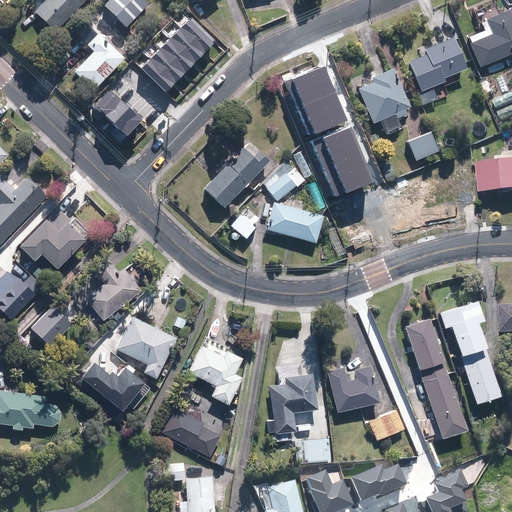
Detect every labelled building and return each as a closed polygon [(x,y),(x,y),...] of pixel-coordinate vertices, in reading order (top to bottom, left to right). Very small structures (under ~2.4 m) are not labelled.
[(41,0),(29,13),(52,34),(85,0),(84,0),(41,0)] [(146,6),(138,0),(107,0),(101,7),(124,29),(146,6)] [(511,53),(511,27),(505,11),(481,21),(482,23),(478,24),(481,32),(466,39),(468,43),(465,44),(476,69),(511,53)] [(189,19),(180,28),(205,52),(214,43),(189,19)] [(180,28),(170,38),(195,62),(205,52),(180,28)] [(88,93),(120,60),(93,35),(80,47),(87,54),(68,74),(88,93)] [(170,38),(161,48),(186,72),(195,62),(170,38)] [(460,70),(446,39),(418,51),(420,56),(403,63),(415,91),(413,91),(420,106),(434,100),(429,89),(440,83),(439,80),(460,70)] [(161,48),(152,58),(177,82),(186,72),(161,48)] [(152,58),(141,69),(167,93),(177,82),(152,58)] [(324,64),(284,80),(290,93),(329,77),(324,64)] [(411,109),(394,70),(372,79),(375,84),(360,91),(375,125),(396,116),(398,120),(409,116),(407,111),(411,109)] [(329,77),(290,93),(296,108),(335,92),(329,77)] [(108,89),(93,106),(110,121),(125,104),(108,89)] [(335,92),(296,108),(301,121),(341,105),(335,92)] [(125,104),(110,121),(127,137),(142,120),(125,104)] [(341,105),(301,121),(308,137),(347,120),(341,105)] [(351,126),(311,142),(317,155),(356,139),(351,126)] [(415,162),(439,152),(430,132),(407,142),(415,162)] [(356,139),(317,155),(323,170),(362,154),(356,139)] [(219,210),(264,163),(243,144),(238,150),(236,148),(221,164),(223,166),(199,191),(219,210)] [(0,163),(9,155),(0,145),(0,163)] [(362,154),(323,170),(328,183),(368,167),(362,154)] [(511,191),(511,154),(503,155),(502,159),(486,161),(486,164),(475,165),(478,195),(511,191)] [(368,167),(328,183),(335,199),(374,182),(368,167)] [(294,188),(302,180),(292,168),(283,175),(282,173),(263,189),(269,197),(274,202),(293,186),(294,188)] [(450,170),(397,188),(407,218),(460,200),(450,170)] [(381,175),(388,189),(397,185),(391,171),(381,175)] [(0,243),(43,198),(23,178),(12,190),(4,183),(0,179),(0,243)] [(319,217),(270,204),(262,231),(312,244),(319,217)] [(242,207),(226,227),(242,240),(251,229),(249,227),(256,219),(242,207)] [(55,209),(41,223),(52,234),(61,224),(63,226),(68,221),(60,213),(55,209)] [(51,271),(79,242),(63,226),(61,224),(52,234),(41,223),(39,221),(13,248),(28,263),(35,256),(51,271)] [(100,322),(139,291),(121,269),(115,274),(106,263),(102,257),(87,268),(100,285),(82,300),(100,322)] [(21,284),(11,276),(0,287),(0,313),(8,321),(40,286),(28,276),(26,279),(21,284)] [(472,405),(498,396),(490,374),(473,325),(481,323),(473,302),(435,315),(440,330),(445,328),(472,405)] [(511,334),(511,306),(498,307),(499,334),(511,334)] [(45,348),(66,326),(47,308),(25,330),(45,348)] [(176,315),(171,325),(181,330),(186,320),(176,315)] [(173,339),(128,317),(111,349),(144,365),(140,373),(153,380),(173,339)] [(437,440),(463,432),(426,319),(400,327),(416,376),(415,376),(437,440)] [(223,406),(237,379),(230,375),(237,360),(220,351),(217,357),(196,347),(183,374),(210,388),(205,398),(223,406)] [(87,364),(75,379),(116,413),(138,385),(118,368),(110,377),(104,372),(101,376),(97,372),(87,364)] [(352,380),(343,382),(340,368),(324,372),(334,413),(375,404),(366,367),(350,371),(352,380)] [(264,421),(266,434),(271,433),(272,442),(291,440),(289,414),(313,411),(309,375),(281,378),(282,384),(265,386),(269,421),(264,421)] [(0,424),(10,426),(9,430),(19,431),(20,428),(30,429),(30,425),(49,427),(56,422),(58,413),(52,406),(41,404),(42,398),(0,392),(0,424)] [(156,432),(206,458),(217,437),(198,427),(200,424),(168,408),(156,432)] [(388,412),(365,421),(372,441),(403,430),(395,410),(388,412)] [(322,438),(303,440),(305,464),(328,462),(325,438),(322,438)] [(486,463),(471,489),(492,501),(507,474),(486,463)] [(180,464),(163,466),(164,483),(182,482),(180,464)] [(351,478),(362,501),(378,494),(379,496),(406,483),(397,464),(384,470),(382,464),(351,478)] [(427,500),(422,502),(425,511),(464,511),(467,511),(463,501),(466,500),(461,488),(468,485),(461,468),(435,479),(436,482),(434,483),(438,492),(426,497),(427,500)] [(310,489),(319,511),(337,511),(354,505),(343,479),(332,484),(326,469),(307,478),(312,488),(310,489)] [(210,511),(209,495),(207,480),(182,482),(184,504),(176,505),(177,511),(210,511)] [(292,511),(286,482),(262,487),(263,491),(258,492),(262,511),(292,511)] [(410,511),(407,511),(404,501),(384,509),(385,511),(421,511),(420,508),(410,511)]
